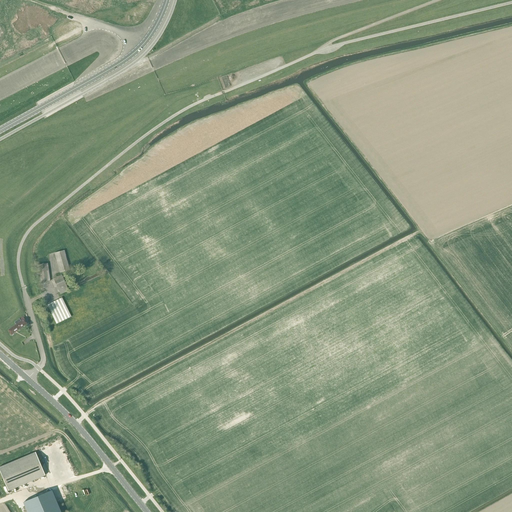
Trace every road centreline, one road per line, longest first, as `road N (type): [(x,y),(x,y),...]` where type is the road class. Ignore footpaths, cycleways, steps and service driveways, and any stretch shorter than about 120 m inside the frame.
road 1 (primary): [(0,130),(136,51),(166,0)]
road 2 (primary): [(146,511),(88,438),(27,379)]
